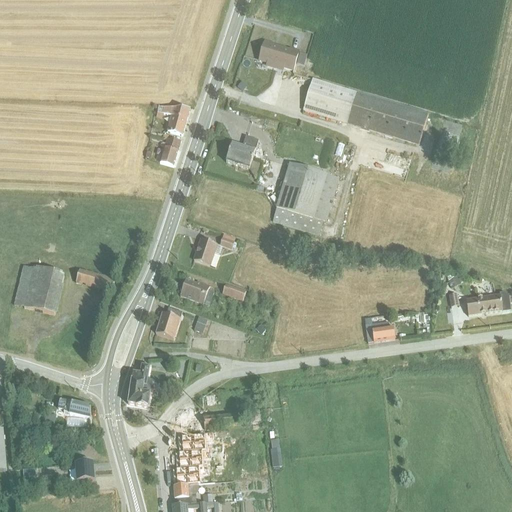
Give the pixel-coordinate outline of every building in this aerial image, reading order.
[(265,45),(259,62),(268,65),(267,68),(283,73),(284,71),(294,74),(296,64),(304,67),(307,56),(300,54),(300,52),(290,49),(289,52),(265,45)] [(313,80),(303,112),(419,147),(429,115),(320,82),(313,80)] [(158,108),(156,119),(163,121),(164,115),(172,117),(167,133),(183,138),(191,110),(158,108)] [(167,141),(160,164),(174,168),(181,142),(168,141),(169,136),(164,136),(163,140),(167,141)] [(233,145),(227,164),(250,172),(253,175),(256,180),(260,166),(252,163),(259,142),(246,138),(243,148),(233,145)] [(386,154),(386,162),(411,164),(412,156),(386,154)] [(277,210),(324,224),(326,225),(340,181),(290,166),(276,210),(277,210)] [(324,224),(277,210),(273,224),(319,238),(324,224)] [(201,241),(194,262),(211,268),(216,254),(221,256),(223,249),(234,252),(237,244),(234,243),(235,240),(224,236),(220,247),(201,241)] [(23,269),(14,307),(31,311),(57,317),(65,287),(63,287),(65,278),(63,277),(63,275),(38,269),(34,269),(33,269),(31,268),(23,267),(23,269)] [(78,279),(76,285),(109,295),(114,281),(82,272),(80,271),(78,279)] [(455,275),(447,279),(449,283),(448,283),(452,290),(461,285),(460,284),(464,282),(461,277),(457,279),(455,275)] [(186,283),(181,298),(209,308),(214,294),(209,292),(211,288),(198,283),(197,287),(186,283)] [(227,286),(223,296),(243,304),(247,293),(227,286)] [(439,291),(437,295),(442,297),(443,293),(447,294),(449,291),(445,289),(446,288),(440,286),(438,291),(439,291)] [(457,296),(449,297),(451,309),(459,308),(457,296)] [(501,297),(466,301),(469,318),(503,313),(501,297)] [(163,315),(156,336),(174,341),(183,314),(169,309),(167,316),(163,315)] [(426,313),(416,315),(416,321),(417,325),(423,325),(423,328),(425,328),(425,329),(430,329),(429,316),(426,316),(426,313)] [(199,319),(194,332),(203,335),(204,334),(206,334),(210,323),(199,319)] [(373,326),(367,327),(366,327),(368,346),(395,342),(394,330),(390,330),(389,324),(373,326)] [(262,326),(256,332),(262,336),(267,332),(262,326)] [(134,374),(129,407),(136,408),(149,410),(151,397),(153,397),(154,388),(152,388),(153,383),(148,382),(150,368),(142,367),(141,375),(134,374)] [(7,396),(0,396),(0,404),(0,409),(8,409),(7,396)] [(219,396),(206,398),(207,406),(221,405),(219,396)] [(61,401),(59,411),(65,412),(64,414),(91,420),(90,407),(61,401)] [(182,436),(198,436),(198,407),(182,407),(182,436)] [(260,413),(249,414),(250,425),(261,424),(260,413)] [(47,415),(45,427),(54,429),(57,417),(47,415)] [(207,415),(207,427),(240,427),(240,415),(207,415)] [(91,429),(51,432),(52,440),(91,437),(91,429)] [(278,441),(271,442),(272,451),(279,451),(278,441)] [(193,444),(171,445),(172,465),(190,463),(189,454),(194,454),(193,444)] [(94,465),(75,467),(77,484),(95,483),(94,465)] [(173,478),(209,476),(217,475),(216,468),(203,469),(203,470),(192,471),(192,473),(189,474),(189,467),(173,469),(173,478)] [(209,476),(173,478),(174,488),(190,487),(190,480),(193,480),(193,483),(204,482),(204,481),(210,481),(209,476)] [(176,507),(197,506),(196,497),(199,492),(199,486),(190,487),(174,488),(176,507)] [(204,505),(213,505),(212,496),(203,497),(204,505)]
